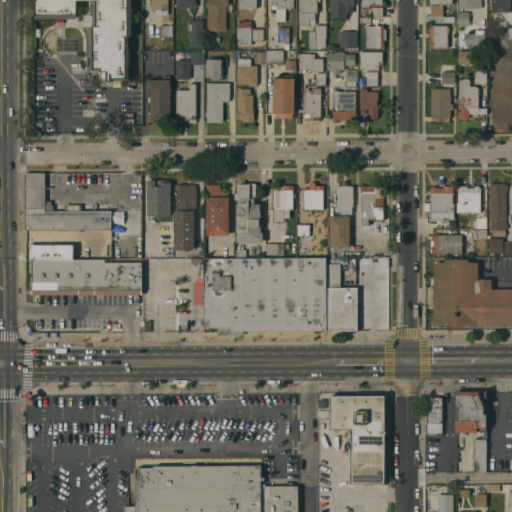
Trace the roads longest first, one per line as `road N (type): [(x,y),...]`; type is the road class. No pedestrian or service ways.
road 1 (residential): [(511,153),(0,157)]
road 2 (residential): [(406,0),(405,511)]
road 3 (primary): [(334,363),(95,365)]
road 4 (primary): [(0,157),(1,280)]
